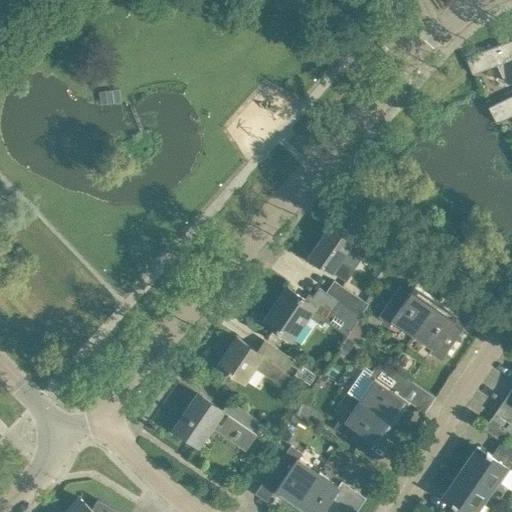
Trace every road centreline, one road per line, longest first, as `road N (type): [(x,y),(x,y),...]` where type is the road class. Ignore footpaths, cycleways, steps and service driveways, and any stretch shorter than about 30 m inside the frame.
road 1 (residential): [(485,0),(439,29),(124,378),(114,422)]
road 2 (residential): [(388,511),(495,327),(511,325)]
road 3 (residential): [(198,511),(128,452),(114,422)]
